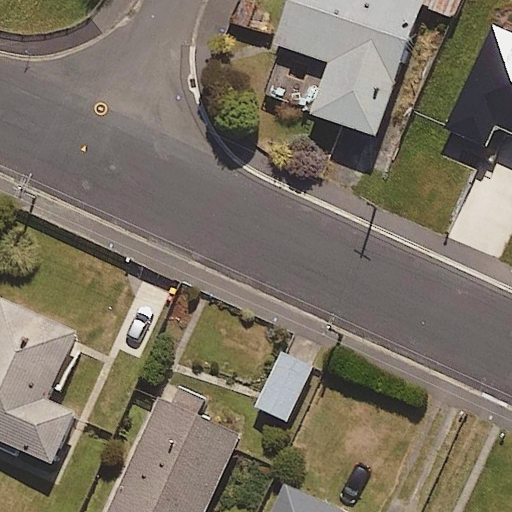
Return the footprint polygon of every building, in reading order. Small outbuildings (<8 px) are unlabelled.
[(422,0),(420,0),(289,0),(275,43),(329,62),(312,114),(375,136),(422,0)] [(511,33),(493,25),(445,128),(487,148),(496,127),(511,134),(511,33)] [(75,334),(0,300),(0,441),(52,464),(75,414),(46,401),(75,334)] [(312,367),(281,353),(256,408),(287,422),(312,367)] [(205,511),(239,436),(198,418),(206,399),(167,381),(109,511),(205,511)] [(339,511),(285,488),(273,511),(339,511)]
